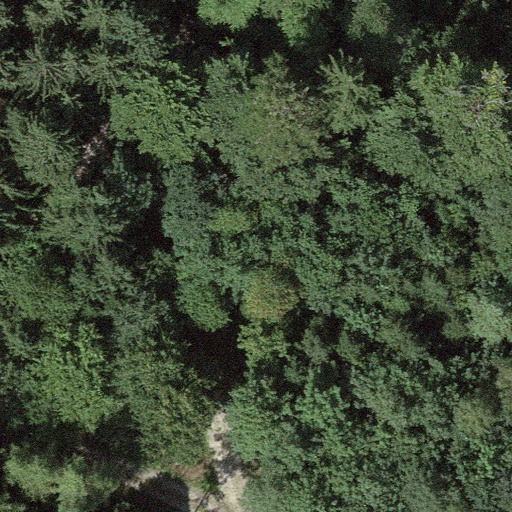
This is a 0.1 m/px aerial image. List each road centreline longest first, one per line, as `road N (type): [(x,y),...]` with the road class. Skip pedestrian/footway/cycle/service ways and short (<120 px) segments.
road 1 (track): [(247,511),(139,198),(138,89)]
road 2 (track): [(0,257),(58,200),(138,89),(222,0)]
road 3 (track): [(236,498),(0,422)]
